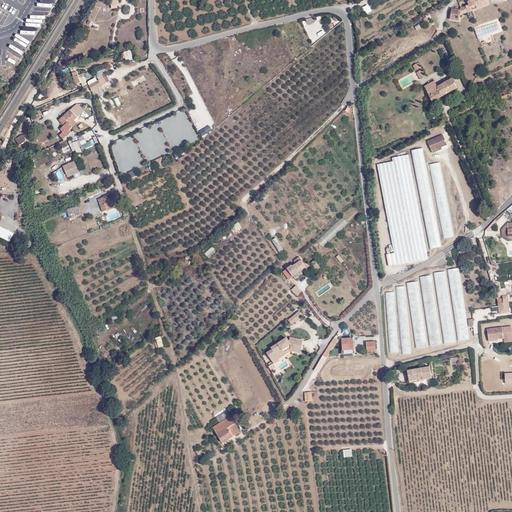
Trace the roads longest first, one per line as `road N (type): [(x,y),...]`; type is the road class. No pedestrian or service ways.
road 1 (residential): [(343,11),(398,511)]
road 2 (residential): [(151,0),(154,46),(168,50),(343,11)]
road 3 (unknown): [(89,0),(0,154)]
